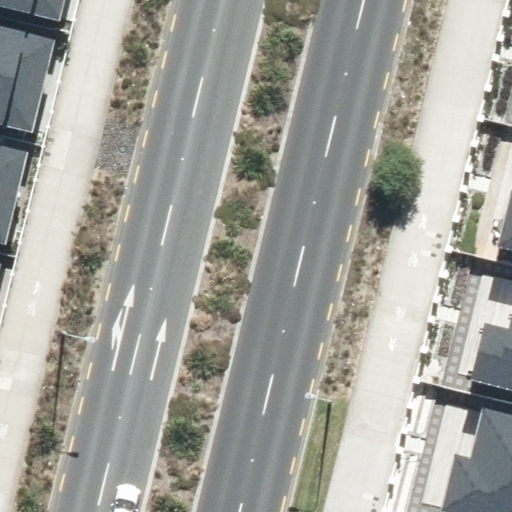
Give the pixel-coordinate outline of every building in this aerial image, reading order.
[(0,0),(0,12),(59,26),(65,0),(0,0)] [(0,121),(30,128),(53,29),(0,16),(0,121)] [(0,245),(3,246),(26,146),(0,140),(0,245)] [(497,247),(511,251),(511,189),(497,247)] [(470,381),(511,391),(511,319),(510,328),(485,322),(470,381)] [(440,511),(511,511),(511,408),(487,402),(472,458),(455,454),(440,511)]
